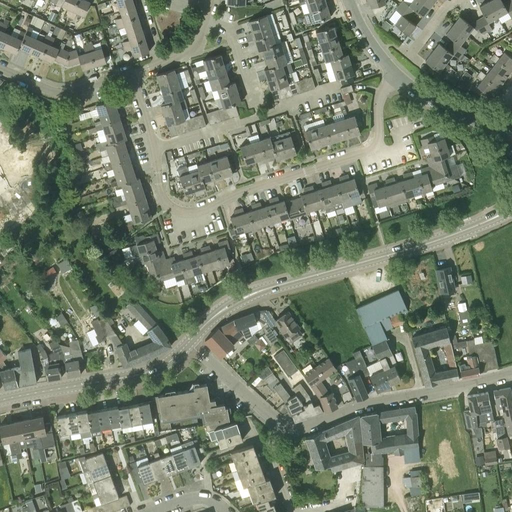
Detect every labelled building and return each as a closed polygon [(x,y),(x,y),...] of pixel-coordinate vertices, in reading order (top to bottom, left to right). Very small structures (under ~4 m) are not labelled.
[(68,18),(76,0),(63,0),(63,1),(61,6),(68,9),(64,17),(68,18)] [(83,0),(76,0),(68,18),(73,21),(76,13),(83,17),(90,3),(83,0)] [(115,0),(119,11),(134,6),(131,0),(115,0)] [(309,13),(327,7),(324,0),(316,0),(306,3),(309,13)] [(367,0),(368,3),(370,3),(371,8),(385,4),(384,0),(367,0)] [(423,17),(430,8),(419,0),(412,0),(409,6),(403,1),(399,6),(411,15),(414,10),(423,17)] [(511,16),(511,7),(509,2),(504,5),(501,0),(491,0),(489,2),(497,16),(506,11),(510,18),(511,16)] [(98,10),(110,6),(108,1),(97,5),(98,10)] [(487,22),(497,16),(489,2),(479,7),(484,16),(477,20),(483,32),(490,28),(487,22)] [(115,25),(137,18),(134,6),(119,11),(122,18),(110,21),(111,25),(115,23),(115,25)] [(407,19),(411,15),(399,6),(396,10),(401,15),(395,24),(409,35),(416,26),(407,19)] [(327,7),(309,13),(304,15),(307,25),(330,17),(327,7)] [(57,14),(51,11),(48,19),(53,22),(57,14)] [(251,31),(269,26),(266,16),(248,22),(251,31)] [(483,32),(477,20),(470,24),(460,16),(453,25),(465,35),(472,26),(481,33),(483,32)] [(0,47),(4,50),(10,35),(4,32),(10,20),(5,18),(0,29),(0,47)] [(126,34),(141,29),(137,18),(115,25),(117,29),(124,27),(126,34)] [(387,21),(382,26),(387,30),(392,24),(387,21)] [(458,44),(465,35),(453,25),(446,34),(454,40),(451,45),(463,54),(466,50),(458,44)] [(254,41),(272,35),(269,26),(251,31),(254,41)] [(30,53),(36,38),(30,36),(33,29),(28,27),(25,33),(22,40),(18,48),(30,53)] [(318,43),(336,37),(333,27),(315,33),(318,43)] [(122,47),(145,40),(141,29),(126,34),(128,41),(121,43),(122,47)] [(22,40),(25,33),(20,31),(17,38),(10,35),(4,50),(15,55),(18,48),(22,40)] [(41,58),(50,36),(47,35),(46,35),(43,41),(36,38),(30,53),(41,58)] [(276,45),(275,45),(272,35),(254,41),(257,51),(262,50),(276,45)] [(52,63),(53,60),(58,48),(51,45),(54,38),(50,36),(41,58),(52,63)] [(321,52),(340,47),(336,37),(318,43),(321,52)] [(145,40),(122,47),(124,52),(132,50),(134,57),(148,52),(145,40)] [(94,50),(92,43),(87,45),(94,67),(106,63),(104,57),(110,55),(106,41),(99,43),(101,48),(94,50)] [(262,50),(266,59),(290,51),(287,41),(276,45),(262,50)] [(77,56),(78,55),(76,50),(68,52),(62,49),(65,43),(61,42),(58,48),(53,60),(67,66),(79,63),(77,56)] [(463,54),(451,45),(447,50),(439,43),(432,52),(444,61),(451,53),(459,59),(463,54)] [(82,70),(94,67),(87,45),(82,46),(85,53),(78,55),(77,56),(79,63),(82,70)] [(330,60),(348,55),(347,54),(343,56),(340,47),(321,52),(325,62),(329,60),(329,61),(330,61),(330,60)] [(437,70),(444,61),(432,52),(425,61),(433,67),(430,72),(442,81),(445,77),(437,70)] [(492,57),(511,72),(511,70),(511,57),(504,52),(500,58),(494,54),(492,57)] [(269,68),(269,69),(287,63),(284,53),(266,59),(268,68),(263,69),(263,70),(269,68)] [(205,70),(223,65),(220,55),(202,61),(204,65),(191,68),(193,74),(197,73),(205,70)] [(333,70),(351,65),(348,55),(330,60),(330,61),(329,61),(333,70)] [(505,80),(511,72),(492,57),(490,59),(496,63),(491,69),(505,80)] [(263,70),(267,81),(290,73),(287,63),(269,69),(269,68),(263,70)] [(209,81),(226,75),(223,65),(205,70),(209,81)] [(336,81),(340,79),(342,85),(354,81),(352,75),(354,75),(351,65),(333,70),(326,73),(330,82),(336,81)] [(159,85),(177,79),(174,69),(156,75),(159,85)] [(498,88),(505,80),(491,69),(486,75),(481,71),(479,73),(498,88)] [(465,71),(459,79),(467,82),(471,76),(465,71)] [(271,90),(277,88),(283,86),(288,85),(294,83),(291,73),(290,73),(267,81),(270,90),(271,90)] [(491,97),(498,88),(479,73),(477,76),(482,80),(477,87),(491,97)] [(229,85),(229,84),(226,75),(209,81),(212,90),(216,89),(217,89),(229,85)] [(306,79),(309,90),(315,88),(311,77),(306,79)] [(162,95),(180,89),(177,79),(159,85),(162,95)] [(303,92),(309,90),(306,79),(300,81),(303,92)] [(467,82),(459,79),(456,88),(465,91),(468,82),(467,82)] [(297,94),(303,92),(300,81),(294,83),(297,94)] [(219,98),(238,93),(234,82),(229,84),(229,85),(217,89),(216,89),(219,98)] [(292,96),(297,94),(294,83),(288,85),(292,96)] [(286,98),(292,96),(288,85),(283,86),(286,98)] [(350,100),(351,103),(352,103),(349,92),(353,91),(351,85),(340,88),(344,100),(344,101),(344,102),(350,100)] [(280,100),(286,98),(283,86),(277,88),(280,100)] [(277,88),(271,90),(275,101),(280,100),(277,88)] [(179,101),(183,99),(180,89),(162,95),(165,104),(165,105),(178,101),(179,101)] [(219,98),(223,108),(229,107),(234,105),(241,103),(238,93),(219,98)] [(115,106),(113,99),(88,107),(92,118),(119,109),(118,105),(115,106)] [(343,105),(351,103),(350,100),(344,102),(344,101),(339,102),(340,107),(343,113),(346,112),(343,105)] [(182,110),(179,101),(178,101),(165,105),(165,104),(160,106),(164,116),(182,110)] [(229,107),(232,118),(238,116),(234,105),(229,107)] [(226,120),(232,118),(229,107),(223,108),(226,120)] [(221,121),(226,120),(223,108),(217,110),(221,121)] [(95,128),(120,120),(118,114),(121,113),(119,109),(98,116),(100,121),(93,123),(95,128)] [(167,126),(173,124),(179,122),(184,121),(185,120),(182,110),(164,116),(167,126)] [(215,123),(221,121),(217,110),(211,112),(215,123)] [(209,125),(215,123),(211,112),(206,114),(209,125)] [(350,137),(344,119),(342,113),(333,116),(335,122),(340,140),(350,137)] [(63,116),(64,125),(72,124),(70,115),(63,116)] [(196,117),(199,128),(205,126),(202,115),(196,117)] [(344,119),(350,137),(360,134),(354,116),(344,119)] [(194,130),(199,128),(196,117),(190,119),(194,130)] [(188,132),(194,130),(190,119),(185,120),(184,121),(188,132)] [(105,135),(126,129),(124,124),(121,125),(120,120),(95,128),(91,129),(91,131),(96,130),(96,131),(103,129),(105,135)] [(182,134),(188,132),(184,121),(179,122),(182,134)] [(176,135),(182,134),(179,122),(173,124),(176,135)] [(330,143),(340,140),(335,122),(325,125),(330,143)] [(167,126),(171,137),(176,135),(173,124),(167,126)] [(321,146),(330,143),(325,125),(315,128),(321,146)] [(310,150),(321,146),(315,128),(304,132),(310,150)] [(101,147),(123,140),(126,139),(124,133),(127,132),(126,129),(105,135),(106,141),(95,144),(97,148),(98,148),(101,147)] [(279,135),(286,157),(296,154),(289,132),(279,135)] [(275,160),(286,157),(279,135),(270,138),(271,143),(275,155),(274,155),(275,160)] [(429,152),(450,146),(450,144),(447,145),(445,138),(437,140),(435,135),(420,140),(423,149),(428,147),(429,152)] [(271,143),(270,138),(270,137),(259,140),(265,158),(274,155),(275,155),(271,143)] [(108,156),(129,149),(128,145),(125,146),(123,140),(101,147),(98,148),(100,152),(106,150),(108,156)] [(255,161),(265,158),(259,140),(249,143),(255,161)] [(245,165),(255,161),(249,143),(239,147),(245,165)] [(445,157),(450,155),(448,149),(451,148),(450,146),(429,152),(431,156),(427,157),(428,162),(446,157),(445,157)] [(105,168),(129,160),(127,154),(131,153),(129,149),(108,156),(110,161),(103,163),(105,168)] [(430,167),(454,179),(453,178),(460,176),(456,164),(449,166),(447,157),(450,156),(450,155),(445,157),(446,157),(428,162),(430,167)] [(216,159),(222,177),(232,174),(226,156),(216,159)] [(213,180),(222,177),(216,159),(207,162),(213,180)] [(114,176),(135,169),(134,165),(131,166),(129,160),(105,168),(106,172),(113,170),(114,176)] [(203,183),(213,180),(207,162),(197,166),(199,170),(203,183)] [(195,191),(189,174),(187,167),(176,170),(184,195),(195,191)] [(454,179),(430,167),(425,168),(431,187),(454,179)] [(432,190),(431,187),(425,168),(420,170),(422,174),(418,176),(424,196),(426,195),(425,192),(432,190)] [(114,186),(136,179),(134,174),(136,173),(135,169),(114,176),(116,181),(110,183),(111,187),(114,186)] [(195,191),(204,188),(203,183),(199,170),(189,174),(195,191)] [(424,196),(418,176),(413,177),(412,173),(407,174),(414,196),(421,194),(422,197),(424,196)] [(408,198),(414,196),(407,174),(405,175),(406,179),(400,181),(406,201),(409,200),(408,198)] [(344,177),(353,205),(362,202),(361,199),(366,197),(362,187),(358,189),(355,178),(349,180),(348,176),(344,177)] [(344,208),(353,205),(344,177),(339,179),(340,183),(336,184),(344,207),(344,208)] [(406,201),(400,181),(396,182),(394,178),(390,179),(398,205),(405,203),(405,202),(406,201)] [(124,195),(145,188),(143,184),(140,184),(138,179),(136,179),(114,186),(115,190),(122,188),(124,195)] [(390,207),(398,205),(390,179),(386,181),(388,185),(382,187),(389,207),(390,206),(390,207)] [(344,207),(336,184),(332,186),(330,181),(326,183),(333,204),(335,210),(344,207)] [(326,213),(335,210),(333,204),(326,183),(321,184),(323,189),(319,190),(325,209),(326,213)] [(389,207),(382,187),(378,188),(377,184),(367,186),(369,193),(374,192),(377,203),(373,204),(374,208),(385,204),(386,207),(389,207)] [(460,190),(458,185),(451,187),(453,193),(460,190)] [(325,209),(319,190),(314,191),(313,187),(308,188),(315,209),(321,207),(322,210),(325,209)] [(116,207),(145,198),(143,192),(146,191),(145,188),(124,195),(112,198),(115,208),(116,207)] [(309,211),(315,209),(308,188),(303,190),(305,194),(301,196),(301,198),(301,197),(307,215),(310,214),(309,211)] [(304,216),(307,215),(301,197),(301,198),(285,203),(285,201),(284,201),(284,203),(285,203),(290,220),(296,218),(295,217),(303,214),(304,216)] [(130,214),(151,207),(150,203),(147,204),(145,198),(116,207),(117,211),(128,208),(130,214)] [(284,203),(284,201),(280,202),(278,198),(273,199),(280,220),(286,218),(287,221),(290,220),(285,203),(284,203)] [(274,223),(280,220),(273,199),(268,201),(270,205),(266,207),(272,226),(274,225),(274,223)] [(272,226),(266,207),(262,208),(260,203),(256,204),(263,226),(269,224),(270,227),(272,226)] [(256,228),(263,226),(256,204),(250,206),(252,211),(249,212),(255,231),(257,231),(256,228)] [(126,226),(127,225),(132,224),(151,218),(149,212),(152,211),(151,207),(130,214),(132,220),(125,222),(126,226)] [(255,231),(249,212),(244,213),(243,209),(238,210),(245,232),(251,230),(252,232),(255,231)] [(239,233),(245,232),(238,210),(233,212),(234,217),(230,218),(234,230),(229,231),(231,239),(239,236),(239,233)] [(92,221),(90,217),(81,220),(84,228),(89,227),(92,221)] [(358,220),(351,222),(354,230),(360,228),(358,220)] [(341,233),(340,227),(333,229),(334,231),(332,232),(333,235),(335,235),(341,233)] [(138,254),(155,249),(154,244),(159,243),(156,234),(139,239),(141,243),(135,245),(138,254)] [(215,249),(221,269),(223,268),(222,266),(229,263),(227,255),(231,254),(227,240),(217,244),(219,248),(215,249)] [(1,252),(4,256),(12,250),(8,246),(1,252)] [(221,269),(215,249),(210,251),(209,246),(205,247),(212,269),(218,267),(218,270),(221,269)] [(204,271),(212,269),(205,247),(200,249),(201,254),(197,255),(204,275),(205,274),(204,271)] [(117,249),(115,250),(109,252),(113,261),(115,260),(116,260),(120,259),(117,249)] [(141,264),(163,256),(162,252),(157,253),(155,249),(138,254),(141,264)] [(204,275),(197,255),(192,257),(191,252),(187,253),(194,275),(200,273),(201,276),(204,275)] [(196,281),(194,275),(187,253),(183,255),(184,259),(180,261),(186,280),(187,284),(196,281)] [(248,262),(246,254),(240,256),(242,264),(248,262)] [(152,284),(165,260),(163,256),(141,264),(145,275),(149,274),(152,284)] [(63,274),(72,269),(65,257),(55,262),(63,274)] [(186,280),(180,261),(175,262),(173,257),(169,259),(175,277),(174,277),(175,281),(182,278),(183,281),(186,280)] [(174,277),(175,277),(169,259),(165,260),(152,284),(174,277)] [(442,294),(454,291),(449,267),(437,270),(442,294)] [(462,285),(472,283),(470,275),(461,277),(462,285)] [(382,370),(390,386),(390,384),(401,379),(395,366),(397,365),(392,355),(393,355),(386,340),(388,339),(384,332),(395,327),(394,326),(402,324),(401,315),(408,312),(408,310),(399,290),(356,309),(360,320),(371,344),(378,361),(379,360),(383,370),(382,370)] [(126,343),(133,363),(170,347),(166,339),(152,320),(144,311),(144,312),(134,301),(126,307),(147,331),(146,332),(152,341),(129,351),(126,343)] [(95,317),(101,314),(95,304),(90,307),(95,317)] [(461,326),(473,324),(470,310),(458,312),(461,326)] [(267,323),(262,315),(259,311),(233,320),(235,327),(243,335),(246,340),(252,336),(249,326),(257,324),(256,323),(259,322),(261,328),(267,323)] [(262,315),(267,323),(271,328),(277,324),(286,338),(287,337),(291,343),(303,335),(299,329),(288,312),(275,321),(268,311),(262,315)] [(61,327),(67,323),(61,314),(55,318),(61,327)] [(105,318),(110,326),(114,322),(109,315),(105,318)] [(122,345),(110,326),(105,318),(97,321),(97,320),(91,323),(100,343),(106,340),(106,339),(110,337),(122,363),(123,367),(133,363),(126,343),(122,345)] [(234,344),(243,335),(235,327),(233,320),(231,321),(219,327),(205,341),(220,357),(234,344)] [(270,329),(271,328),(267,323),(261,328),(263,330),(265,334),(262,335),(270,347),(277,339),(270,329)] [(453,345),(451,336),(449,336),(447,327),(434,330),(434,327),(427,329),(428,332),(412,336),(425,386),(437,383),(459,378),(457,367),(456,368),(452,349),(454,349),(453,345)] [(479,370),(473,339),(457,342),(456,335),(451,336),(453,345),(454,349),(467,346),(469,356),(463,357),(464,363),(458,364),(461,378),(480,374),(479,370)] [(473,339),(479,370),(498,366),(494,347),(492,341),(483,342),(482,337),(473,339)] [(64,362),(59,344),(55,340),(49,343),(53,353),(46,356),(44,351),(40,353),(43,361),(47,381),(61,378),(58,363),(64,362)] [(59,344),(64,362),(66,377),(80,375),(78,361),(83,360),(77,340),(68,342),(69,347),(59,344)] [(0,376),(4,389),(36,382),(30,350),(17,353),(20,367),(13,369),(13,367),(8,369),(2,361),(3,361),(7,358),(0,350),(0,376)] [(288,377),(298,370),(283,350),(274,357),(288,377)] [(355,358),(357,364),(364,361),(359,350),(353,353),(355,358)] [(316,367),(323,378),(336,369),(328,358),(316,367)] [(360,378),(362,377),(357,364),(355,358),(346,362),(352,377),(348,379),(357,400),(367,396),(360,378)] [(369,374),(364,361),(357,364),(362,377),(369,374)] [(272,372),(268,366),(258,373),(262,380),(264,378),(272,372)] [(304,375),(311,386),(323,378),(316,367),(304,375)] [(389,386),(390,386),(382,370),(369,376),(377,392),(383,389),(389,387),(389,386)] [(292,415),(294,422),(317,414),(313,406),(310,397),(300,383),(292,389),(295,393),(301,401),(305,400),(306,403),(303,404),(304,409),(303,410),(292,415)] [(203,412),(205,423),(213,422),(227,419),(229,419),(227,407),(224,407),(223,401),(222,400),(220,400),(219,398),(209,400),(206,384),(193,386),(194,390),(157,396),(157,397),(152,398),(153,402),(155,415),(159,433),(171,430),(170,423),(166,424),(165,419),(203,412)] [(301,401),(295,393),(291,396),(282,386),(276,391),(285,403),(289,412),(290,415),(292,414),(292,415),(303,410),(304,409),(303,404),(301,401)] [(511,433),(511,399),(510,388),(493,391),(495,404),(496,410),(502,408),(506,425),(508,435),(511,433)] [(476,413),(477,422),(486,421),(487,421),(485,412),(491,410),(488,392),(476,394),(480,412),(476,413)] [(332,393),(330,394),(320,398),(325,412),(337,407),(332,393)] [(466,428),(477,426),(477,422),(476,413),(480,412),(476,394),(467,396),(470,410),(463,411),(466,428)] [(137,405),(141,424),(152,422),(151,416),(155,415),(153,402),(149,402),(137,405)] [(131,426),(141,424),(137,405),(127,406),(131,426)] [(122,427),(131,426),(127,406),(118,408),(118,407),(117,407),(121,426),(120,426),(121,428),(122,428),(122,427)] [(110,428),(120,426),(121,426),(117,407),(107,409),(110,428)] [(405,419),(406,433),(418,432),(416,412),(415,412),(415,407),(379,412),(379,423),(405,419)] [(100,430),(110,428),(107,409),(97,411),(101,435),(100,430)] [(86,413),(86,411),(76,413),(79,433),(80,432),(81,438),(91,436),(90,431),(86,413)] [(91,437),(101,435),(97,411),(86,413),(90,431),(91,436),(91,437)] [(358,416),(362,443),(371,443),(372,452),(381,452),(379,423),(379,412),(358,416)] [(69,434),(79,433),(76,413),(66,415),(69,434)] [(59,436),(69,434),(66,415),(55,417),(59,436)] [(31,419),(38,455),(39,459),(44,458),(41,444),(46,443),(44,435),(46,435),(46,434),(52,433),(50,423),(44,424),(42,416),(31,419)] [(358,416),(321,431),(324,441),(345,434),(348,451),(330,455),(336,470),(364,463),(362,443),(358,416)] [(33,456),(38,455),(31,419),(20,421),(25,448),(31,447),(33,456)] [(236,422),(228,425),(227,419),(213,422),(215,429),(208,432),(209,432),(212,441),(217,439),(239,431),(236,422)] [(497,439),(506,437),(502,419),(494,420),(494,421),(495,427),(497,439)] [(19,448),(25,448),(20,421),(9,423),(16,453),(20,452),(19,448)] [(11,455),(16,453),(9,423),(0,425),(0,435),(2,444),(8,443),(11,455)] [(239,431),(217,439),(220,448),(242,440),(239,431)] [(305,438),(316,470),(330,465),(332,471),(336,470),(330,455),(324,441),(321,431),(305,438)] [(381,452),(393,451),(394,455),(403,454),(404,463),(420,462),(417,435),(418,435),(418,432),(406,433),(386,435),(386,437),(381,437),(381,452)] [(170,435),(172,441),(178,439),(176,433),(170,435)] [(506,437),(497,439),(496,439),(498,449),(504,448),(505,449),(510,449),(507,436),(506,437)] [(161,445),(167,443),(165,437),(159,439),(161,445)] [(182,450),(189,467),(200,463),(197,453),(195,449),(195,447),(193,441),(192,441),(181,445),(182,450)] [(233,462),(256,454),(253,445),(230,453),(233,462)] [(177,471),(189,467),(182,450),(171,454),(177,471)] [(485,465),(497,463),(495,450),(483,452),(485,465)] [(89,470),(106,464),(101,452),(85,458),(84,456),(78,458),(81,465),(87,463),(89,470)] [(159,458),(160,458),(158,452),(153,454),(155,459),(148,462),(155,480),(166,475),(159,458)] [(166,475),(177,471),(171,454),(160,458),(159,458),(166,475)] [(237,470),(259,462),(256,454),(233,462),(237,470)] [(484,464),(483,455),(474,457),(476,465),(484,464)] [(155,480),(148,462),(138,466),(136,461),(129,464),(136,484),(143,482),(143,484),(155,480)] [(240,479),(262,471),(259,462),(237,470),(240,479)] [(106,464),(89,470),(83,472),(85,477),(91,475),(93,481),(110,475),(106,464)] [(243,488),(247,486),(265,479),(262,471),(240,479),(243,488)] [(91,495),(114,486),(110,475),(93,481),(87,483),(91,495)] [(421,486),(420,475),(410,477),(410,476),(404,477),(406,488),(409,487),(421,486)] [(250,495),(272,487),(269,478),(265,479),(247,486),(250,495)] [(100,504),(104,503),(109,501),(115,499),(118,498),(114,486),(91,495),(93,499),(98,497),(100,504)] [(409,487),(409,488),(410,495),(422,494),(421,486),(409,487)] [(256,503),(267,499),(267,498),(275,496),(272,487),(250,495),(253,504),(256,502),(256,503)] [(120,497),(124,507),(129,506),(126,495),(120,497)] [(119,509),(124,507),(120,497),(118,498),(115,499),(119,509)] [(35,511),(31,498),(25,501),(28,511),(35,511)] [(113,511),(119,509),(115,499),(109,501),(113,511)] [(267,499),(256,503),(259,511),(274,511),(276,511),(273,503),(270,504),(267,499)] [(71,502),(74,511),(81,511),(77,500),(73,501),(71,502)] [(107,511),(111,511),(113,511),(109,501),(104,503),(107,511)] [(68,511),(74,511),(71,502),(68,503),(65,504),(68,511)] [(100,511),(107,511),(104,503),(100,504),(98,505),(100,511)]
